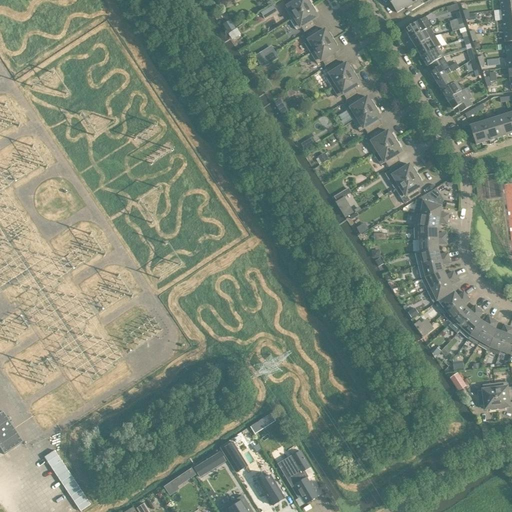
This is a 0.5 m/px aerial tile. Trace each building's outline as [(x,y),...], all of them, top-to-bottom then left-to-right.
[(285,0),(288,6),(283,9),(290,19),(313,5),(310,0),(285,0)] [(413,11),(425,4),(422,0),(418,0),(413,3),(411,0),(398,0),(392,4),(398,13),(410,6),(413,11)] [(511,0),(499,0),(501,10),(511,8),(511,0)] [(273,5),(261,13),(265,20),(277,12),(273,5)] [(304,32),(315,25),(312,19),(317,16),(315,12),(317,11),(313,5),(290,19),(296,29),(301,26),(304,32)] [(511,8),(501,10),(503,20),(511,19),(511,8)] [(427,16),(406,29),(411,38),(430,27),(432,26),(427,16)] [(511,19),(503,20),(504,31),(511,29),(511,19)] [(236,28),(231,21),(224,25),(228,32),(236,28)] [(330,32),(328,33),(325,29),(320,32),(317,27),(306,34),(309,39),(304,42),(311,53),(334,38),(330,32)] [(430,27),(411,38),(416,47),(436,36),(430,27)] [(236,29),(228,33),(232,38),(239,34),(236,29)] [(436,36),(416,47),(422,56),(438,47),(441,45),(436,36)] [(325,65),(336,58),(333,53),(338,50),(336,46),(338,45),(334,38),(311,53),(317,63),(322,60),(325,65)] [(438,47),(422,56),(427,66),(443,56),(439,49),(438,47)] [(255,56),(259,61),(267,56),(264,51),(255,56)] [(267,56),(259,61),(262,67),(270,61),(267,56)] [(443,56),(427,66),(429,69),(431,68),(434,73),(433,74),(437,81),(451,73),(456,70),(459,68),(457,63),(449,67),(448,65),(445,60),(443,56)] [(341,66),(338,61),(327,68),(330,73),(325,76),(332,87),(355,72),(351,66),(349,67),(346,63),(341,66)] [(451,73),(437,81),(437,82),(442,90),(456,82),(461,79),(456,70),(451,73)] [(346,99),(358,92),(354,87),(360,84),(357,80),(359,79),(355,72),(332,87),(339,97),(343,94),(346,99)] [(456,82),(442,90),(447,98),(463,89),(465,88),(462,83),(458,85),(456,82)] [(463,89),(447,98),(454,111),(458,108),(460,112),(461,114),(473,107),(464,92),(463,89)] [(351,107),(347,110),(353,120),(376,106),(372,99),(370,101),(368,97),(363,100),(359,95),(348,102),(351,107)] [(376,106),(353,120),(360,131),(364,128),(367,133),(381,124),(378,119),(381,118),(378,114),(380,113),(376,106)] [(477,146),(511,134),(511,114),(506,116),(505,114),(487,119),(488,122),(471,127),(469,128),(472,139),(475,138),(477,146)] [(372,141),(368,144),(374,155),(379,152),(378,152),(397,140),(393,133),(391,134),(389,131),(384,134),(380,129),(369,136),(372,141)] [(379,152),(374,155),(381,165),(385,162),(388,167),(400,160),(397,155),(402,152),(399,148),(401,146),(397,140),(378,152),(379,152)] [(306,141),(301,144),(305,150),(310,146),(306,141)] [(324,153),(318,157),(321,163),(328,159),(324,153)] [(390,169),(384,173),(394,188),(395,188),(399,185),(418,174),(414,167),(412,168),(410,164),(405,168),(401,162),(390,169)] [(399,185),(395,188),(402,199),(405,204),(410,201),(421,194),(418,188),(423,185),(420,181),(422,180),(418,174),(399,185)] [(335,181),(328,186),(331,190),(338,186),(335,181)] [(416,200),(414,213),(417,213),(439,217),(441,207),(436,205),(437,202),(429,196),(427,194),(427,193),(416,200)] [(343,197),(336,202),(335,202),(345,218),(346,217),(353,213),(343,197)] [(417,213),(414,226),(437,228),(438,222),(447,224),(448,219),(441,218),(441,217),(439,217),(417,213)] [(359,227),(362,232),(369,228),(366,222),(359,227)] [(437,228),(414,226),(415,240),(420,240),(420,239),(446,238),(446,233),(437,234),(437,228)] [(420,240),(415,240),(415,252),(420,252),(438,249),(438,244),(447,243),(446,238),(420,239),(420,240)] [(420,252),(415,252),(418,266),(441,260),(444,260),(443,259),(449,258),(448,253),(439,255),(438,249),(420,252)] [(379,258),(374,261),(378,266),(382,263),(379,258)] [(441,260),(418,266),(422,279),(443,270),(441,260)] [(443,270),(422,279),(427,290),(433,288),(456,276),(454,272),(446,276),(443,270)] [(433,288),(427,290),(433,303),(453,290),(450,285),(458,281),(456,276),(433,288)] [(455,293),(436,304),(443,314),(467,296),(464,292),(458,297),(455,293)] [(467,296),(443,314),(451,323),(467,308),(464,304),(470,300),(467,296)] [(408,312),(412,318),(419,313),(415,308),(408,312)] [(467,308),(451,323),(451,324),(459,331),(474,314),(475,313),(471,310),(470,311),(467,308)] [(474,314),(459,331),(468,339),(476,327),(481,321),(478,318),(483,312),(479,309),(475,313),(474,314)] [(489,326),(478,345),(488,350),(494,339),(498,330),(497,330),(493,328),(497,322),(493,319),(490,324),(489,325),(489,326)] [(476,327),(468,339),(478,344),(478,345),(489,326),(489,325),(481,321),(476,327)] [(415,325),(414,325),(419,332),(420,332),(424,328),(420,322),(415,325)] [(423,338),(429,333),(425,328),(419,333),(423,338)] [(494,339),(488,350),(499,354),(501,350),(507,334),(498,330),(494,339)] [(511,335),(507,334),(501,350),(511,354),(511,350),(511,335)] [(441,351),(436,346),(431,351),(435,357),(440,352),(441,351)] [(445,356),(450,350),(445,346),(441,351),(440,352),(445,356)] [(464,368),(463,361),(454,362),(455,369),(464,368)] [(450,377),(458,390),(466,385),(457,372),(450,377)] [(498,410),(506,409),(506,407),(510,406),(509,400),(511,399),(511,386),(508,387),(507,381),(495,383),(498,410)] [(490,409),(490,411),(498,410),(495,383),(483,384),(483,390),(477,391),(479,404),(485,403),(486,409),(490,409)] [(0,448),(4,454),(23,442),(2,410),(0,411),(0,448)] [(264,419),(251,427),(255,434),(268,426),(264,419)] [(237,472),(247,466),(232,442),(222,448),(237,472)] [(300,450),(289,456),(293,462),(299,473),(303,470),(310,466),(300,450)] [(219,452),(212,457),(217,466),(225,461),(219,452)] [(199,478),(209,471),(203,462),(193,468),(199,478)] [(293,462),(281,469),(297,498),(300,496),(305,503),(317,496),(306,478),(307,477),(303,470),(299,473),(293,462)] [(270,475),(258,482),(272,505),(284,498),(270,475)] [(170,481),(163,486),(169,496),(177,491),(170,481)] [(254,511),(243,495),(221,509),(222,511),(254,511)] [(138,511),(149,511),(144,503),(136,508),(138,511)]
